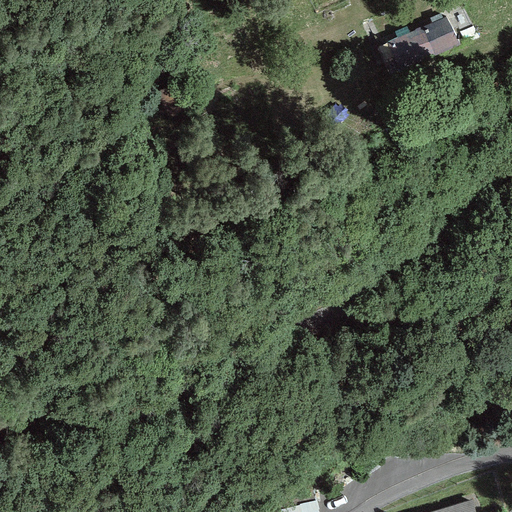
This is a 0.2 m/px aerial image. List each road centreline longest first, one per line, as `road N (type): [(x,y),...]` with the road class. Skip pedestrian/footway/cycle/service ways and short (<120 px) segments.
road 1 (track): [(0,401),(128,393),(196,372),(415,239),(511,162)]
road 2 (track): [(277,326),(511,257)]
road 3 (track): [(360,511),(419,481),(511,450)]
